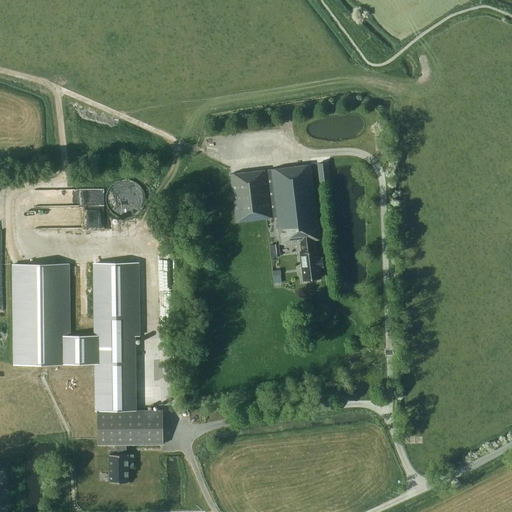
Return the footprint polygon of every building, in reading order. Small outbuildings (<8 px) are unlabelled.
[(375,138),(377,151),(386,150),(384,136),(375,138)] [(329,177),(328,162),(317,164),(318,178),(329,177)] [(272,217),(277,216),(277,224),(278,231),(280,244),(300,241),(302,252),(300,253),(303,280),(320,278),(319,267),(323,266),(322,258),(318,259),(317,251),(315,251),(313,240),(319,239),(310,164),(270,169),(270,168),(230,173),(236,221),(272,217)] [(129,179),(126,179),(120,180),(116,181),(113,184),(110,187),(108,190),(107,194),(106,198),(106,202),(107,205),(109,209),(112,212),(115,215),(121,217),(123,217),(130,217),(134,216),(139,213),(142,208),(144,203),(145,198),(144,194),(143,189),(140,186),(137,183),(133,181),(129,179)] [(90,228),(105,228),(106,206),(91,206),(90,228)] [(13,264),(14,364),(70,364),(70,363),(94,363),(96,363),(96,374),(97,411),(98,437),(98,445),(116,444),(117,454),(109,454),(110,482),(129,482),(129,468),(134,468),(133,454),(126,454),(126,444),(163,444),(163,410),(137,410),(135,410),(134,336),(136,336),(138,336),(137,263),(95,263),(95,295),(96,336),(69,336),(69,335),(68,264),(13,264)] [(201,422),(201,407),(189,408),(189,423),(201,422)]
